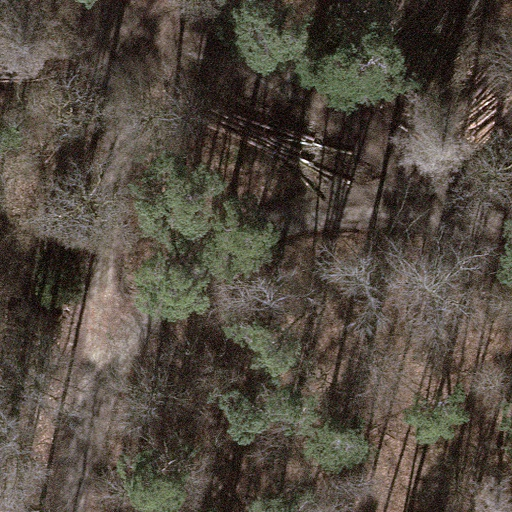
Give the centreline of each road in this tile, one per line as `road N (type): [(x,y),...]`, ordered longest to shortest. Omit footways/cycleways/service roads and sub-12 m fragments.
road 1 (track): [(135,21),(78,511)]
road 2 (track): [(511,223),(445,174),(135,21)]
road 3 (track): [(100,349),(219,233),(327,179),(445,174)]
road 4 (track): [(135,21),(0,32)]
